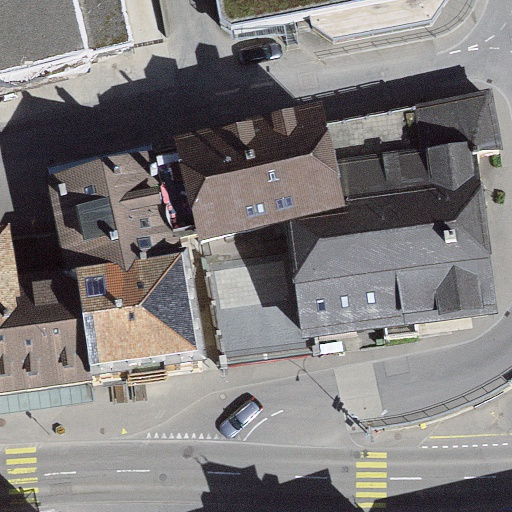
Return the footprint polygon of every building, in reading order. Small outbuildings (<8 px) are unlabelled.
[(0,0),(0,80),(129,49),(119,0),(0,0)] [(215,0),(220,27),(230,34),(310,20),(312,30),(333,44),(431,25),(448,0),(215,0)] [(284,182),(289,221),(293,251),(304,336),(316,335),(491,312),(472,164),(478,163),(477,157),(498,154),(487,98),(321,131),(331,173),(284,182)] [(284,182),(331,173),(321,131),(319,123),(180,155),(181,159),(200,243),(289,221),(284,182)] [(53,189),(73,284),(175,265),(171,246),(200,243),(181,159),(153,166),(149,166),(148,159),(96,167),(99,178),(53,189)] [(12,292),(4,239),(0,239),(0,396),(90,385),(73,284),(12,292)] [(319,355),(316,335),(304,336),(293,251),(203,273),(220,368),(319,355)] [(184,263),(175,265),(73,284),(90,385),(201,370),(184,263)]
